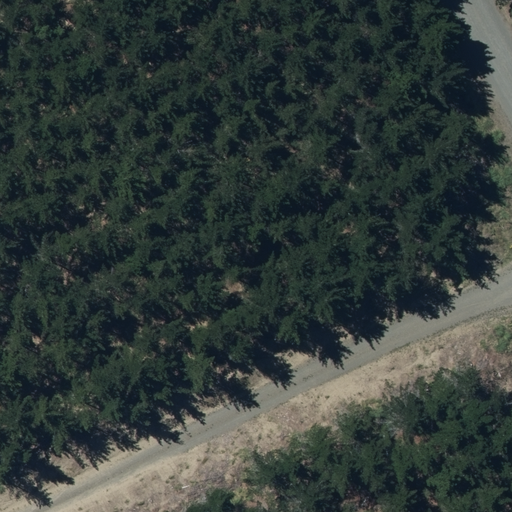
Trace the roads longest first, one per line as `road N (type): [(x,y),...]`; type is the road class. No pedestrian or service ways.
road 1 (track): [(0,508),(511,249)]
road 2 (unclassified): [(423,0),(511,177)]
